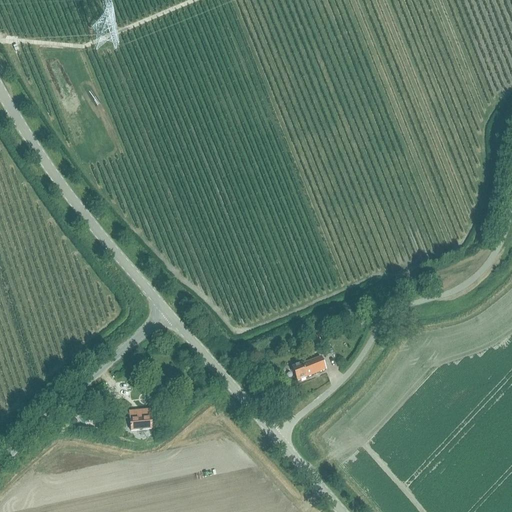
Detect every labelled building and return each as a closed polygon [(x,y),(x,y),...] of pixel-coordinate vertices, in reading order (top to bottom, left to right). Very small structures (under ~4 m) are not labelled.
[(333,331),(325,334),(327,339),(335,335),(333,331)] [(310,338),(312,343),(320,340),(318,335),(310,338)] [(302,365),(292,368),(297,381),(313,376),(313,375),(325,370),(325,369),(330,367),(326,356),(320,358),(302,365)] [(101,391),(86,405),(90,409),(96,403),(105,412),(113,404),(105,395),(101,391)] [(152,429),(150,412),(138,413),(138,411),(129,411),(130,431),(152,429)]
